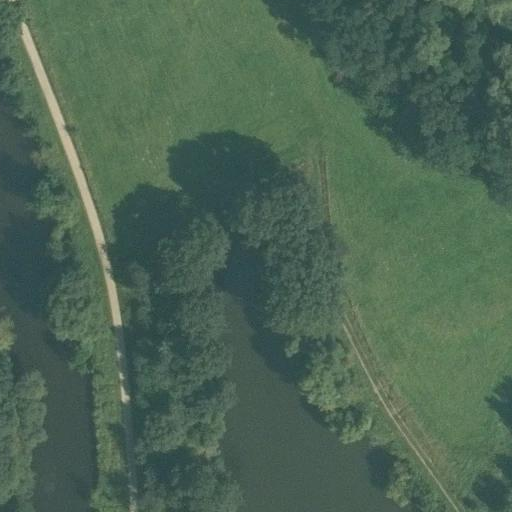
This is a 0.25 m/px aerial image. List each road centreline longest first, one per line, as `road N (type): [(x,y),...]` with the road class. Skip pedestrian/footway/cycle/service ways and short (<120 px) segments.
road 1 (track): [(23,0),(128,287),(150,511)]
road 2 (track): [(472,511),(414,429),(319,240),(316,167)]
